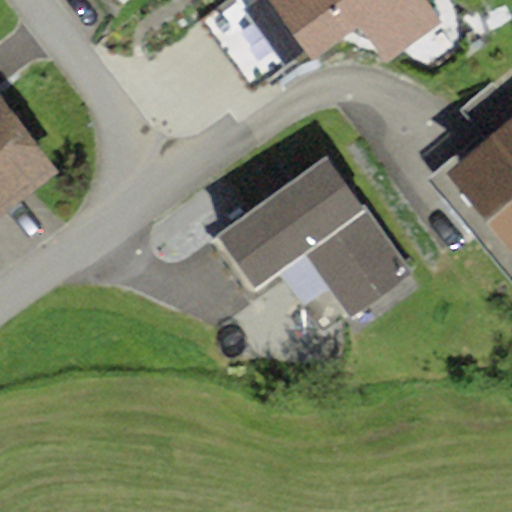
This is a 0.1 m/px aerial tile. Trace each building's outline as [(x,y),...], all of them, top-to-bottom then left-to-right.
[(302,58),(260,0),(232,0),(198,25),(249,96),(302,58)] [(428,0),(260,0),(302,58),(312,72),(367,33),(392,68),(448,28),(428,0)] [(511,70),(459,119),(491,153),(511,133),(511,70)] [(0,221),(55,182),(0,104),(0,221)] [(511,133),(491,153),(444,190),(511,268),(511,133)] [(326,160),(211,244),(254,302),(309,262),(356,325),(415,281),(326,160)]
